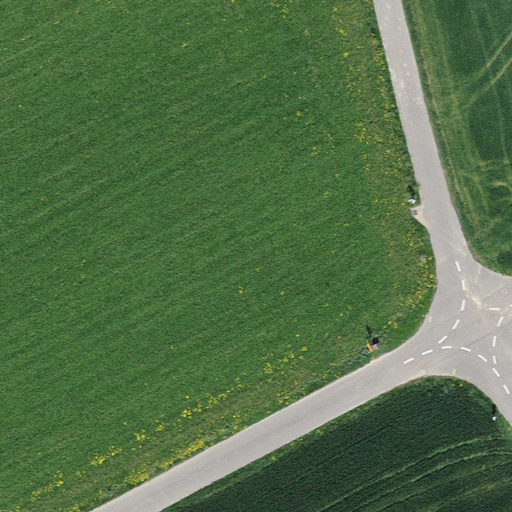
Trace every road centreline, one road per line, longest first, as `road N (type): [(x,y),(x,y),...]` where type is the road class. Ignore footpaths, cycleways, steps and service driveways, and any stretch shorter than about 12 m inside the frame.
road 1 (unclassified): [(511,314),(149,511)]
road 2 (track): [(388,0),(468,341)]
